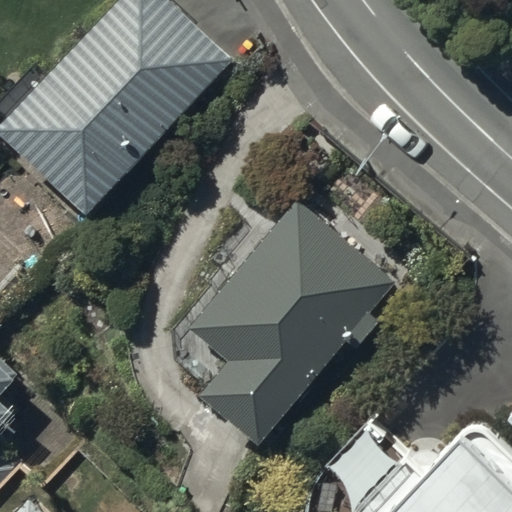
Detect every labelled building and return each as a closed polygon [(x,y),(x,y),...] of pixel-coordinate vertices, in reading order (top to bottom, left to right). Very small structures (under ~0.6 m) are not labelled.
[(236,55),(177,0),(113,0),(51,66),(40,55),(0,97),(0,102),(9,111),(2,120),(93,206),(236,55)] [(396,279),(297,195),(192,319),(233,353),(205,385),(264,435),(350,334),(357,340),(378,315),(371,308),(396,279)] [(23,370),(0,348),(0,486),(24,461),(0,438),(0,425),(20,404),(5,390),(23,370)] [(511,511),(511,448),(475,416),(428,469),(369,417),(325,467),(361,499),(350,511),(511,511)] [(48,511),(29,494),(11,511),(48,511)]
